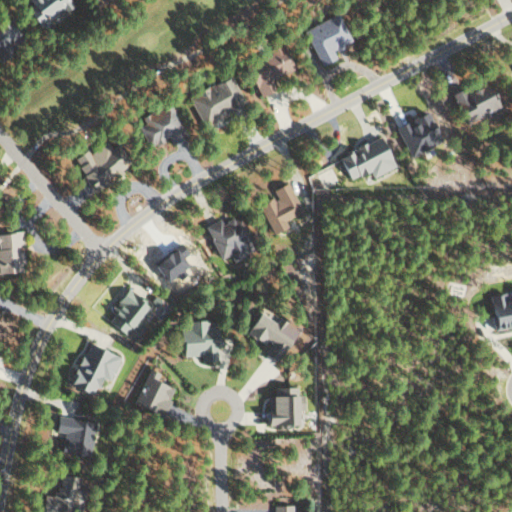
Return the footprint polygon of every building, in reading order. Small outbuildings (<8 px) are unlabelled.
[(21,0),(34,26),(69,10),(64,0),(21,0)] [(301,29),(319,65),(333,58),(329,51),(348,42),(334,13),(301,29)] [(0,51),(5,48),(4,47),(16,37),(1,19),(0,19),(0,51)] [(243,62),(256,96),(271,90),(267,80),(290,71),(279,43),(265,48),(267,53),(243,62)] [(198,125),(241,107),(228,76),(185,94),(198,125)] [(448,93),(462,123),(497,108),(484,80),(461,90),(460,88),(448,93)] [(141,123),(136,126),(145,147),(180,132),(168,103),(138,115),(141,123)] [(437,141),(424,111),(393,126),(406,155),(437,141)] [(390,167),(377,136),(334,155),(345,180),(366,170),(369,177),(390,167)] [(85,152),(83,149),(70,156),(89,190),(120,172),(103,142),(85,152)] [(269,233),(285,227),(283,221),(299,214),(286,182),(270,188),(273,197),(257,203),(269,233)] [(203,225),(216,259),(227,255),(230,262),(252,253),(237,216),(218,223),(217,219),(203,225)] [(0,232),(0,272),(21,271),(20,248),(21,248),(20,232),(0,232)] [(142,322),(134,317),(144,304),(123,290),(103,322),(122,334),(126,327),(135,333),(142,322)] [(491,330),(511,326),(511,291),(504,293),(504,292),(485,296),(491,330)] [(295,326),(277,316),(274,322),(255,312),(244,333),(267,345),(264,351),(278,358),(295,326)] [(214,361),(213,319),(185,321),(185,327),(176,328),(177,356),(199,355),(199,361),(214,361)] [(107,379),(116,356),(83,343),(67,386),(89,395),(97,375),(107,379)] [(171,388),(154,381),(157,373),(145,368),(130,404),(160,416),(171,388)] [(292,425),(292,409),(300,409),(300,395),(294,395),(294,387),(271,387),(272,396),(264,396),(265,426),(292,425)] [(87,456),(93,422),(55,415),(52,431),(62,432),(59,451),(87,456)] [(55,511),(71,511),(77,477),(57,474),(54,496),(41,494),(39,510),(55,511)]
